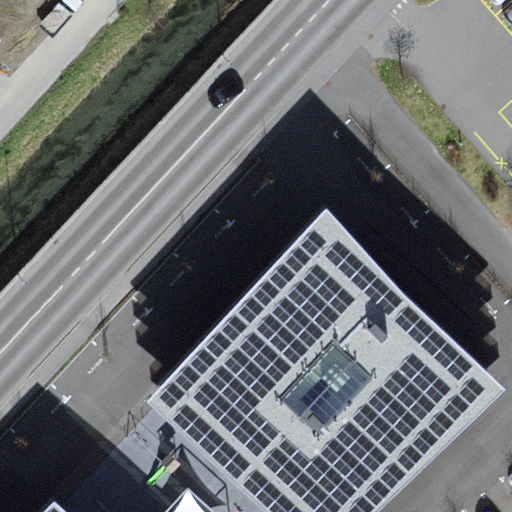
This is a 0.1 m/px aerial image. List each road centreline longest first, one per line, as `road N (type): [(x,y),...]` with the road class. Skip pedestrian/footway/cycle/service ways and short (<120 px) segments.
road 1 (secondary): [(0,350),(303,25)]
road 2 (residential): [(303,25),(511,261)]
road 3 (residential): [(0,120),(111,0)]
